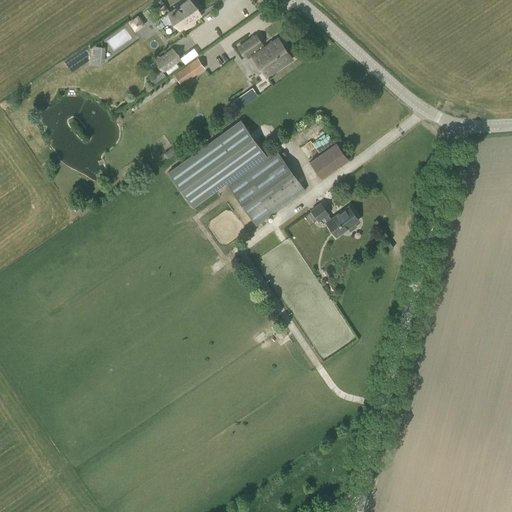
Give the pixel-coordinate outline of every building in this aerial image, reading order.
[(173,27),(174,27),(175,28),(176,28),(177,28),(179,27),(180,29),(183,27),(185,29),(193,25),(194,25),(194,24),(195,24),(195,23),(195,22),(195,21),(195,20),(194,19),(200,15),(189,0),(170,14),(172,25),(172,26),(173,27)] [(143,25),(138,17),(130,22),(136,30),(143,25)] [(292,58),(278,38),(264,47),(256,35),(238,47),(244,56),(250,52),(266,76),(292,58)] [(94,61),(105,62),(106,47),(95,46),(94,61)] [(179,59),(173,50),(157,61),(163,70),(179,59)] [(173,74),(180,84),(187,80),(188,80),(205,68),(197,58),(173,74)] [(148,77),(153,84),(165,76),(160,69),(148,77)] [(232,98),(237,107),(259,96),(254,87),(232,98)] [(266,155),(240,119),(167,172),(193,207),(217,190),(226,184),(266,155)] [(336,142),(311,159),(323,176),(350,158),(342,146),(340,147),(336,142)] [(305,190),(275,149),(266,155),(226,184),(256,226),(305,190)] [(359,219),(350,205),(331,218),(328,212),(329,212),(322,201),(312,208),(319,218),(324,215),(327,220),(326,221),(336,235),(348,227),(350,230),(357,226),(355,222),(359,219)] [(393,247),(389,241),(382,245),(386,252),(393,247)]
